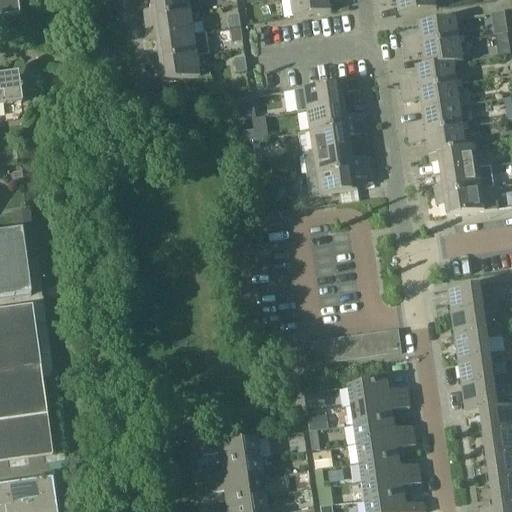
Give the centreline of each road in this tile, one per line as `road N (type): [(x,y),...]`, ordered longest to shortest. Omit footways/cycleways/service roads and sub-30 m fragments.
road 1 (residential): [(444,511),(407,253)]
road 2 (residential): [(407,253),(370,0)]
